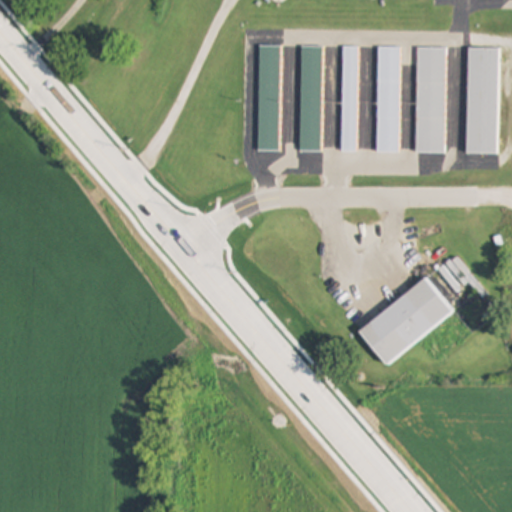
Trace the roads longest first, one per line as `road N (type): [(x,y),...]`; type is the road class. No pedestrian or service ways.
road 1 (primary): [(408,511),(0,38)]
road 2 (residential): [(190,259),(250,206),(511,201)]
